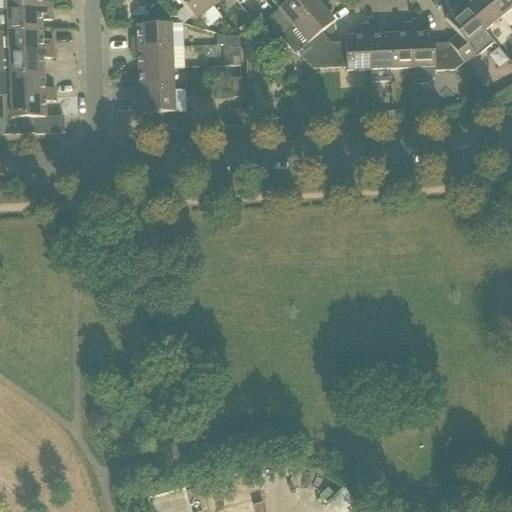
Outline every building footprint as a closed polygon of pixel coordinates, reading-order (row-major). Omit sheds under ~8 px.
[(40,0),(0,0),(0,12),(51,11),(51,4),(41,4),(40,0)] [(176,0),(195,23),(213,8),(205,0),(176,0)] [(205,0),(213,8),(222,0),(205,0)] [(274,15),(267,20),(267,21),(275,30),(273,32),(280,39),(323,3),(320,0),(291,0),(291,1),(278,11),(274,15)] [(291,1),(290,0),(274,0),(271,3),(278,11),(291,1)] [(445,21),(457,36),(447,44),(463,64),(465,67),(476,58),(466,46),(484,32),(457,0),(453,0),(446,6),(453,15),(445,21)] [(501,19),(485,0),(470,0),(467,2),(465,0),(457,0),(484,32),(501,19)] [(511,0),(485,0),(501,19),(509,28),(511,25),(511,0)] [(295,56),(298,53),(313,71),(330,45),(321,34),(333,25),(326,15),(330,12),(323,3),(280,39),(295,56)] [(52,17),(51,11),(0,12),(0,34),(8,34),(42,33),(41,18),(52,17)] [(125,23),(125,12),(113,12),(113,24),(125,23)] [(183,49),(183,26),(137,28),(137,40),(131,40),(132,51),(183,49)] [(390,72),(411,71),(409,26),(403,26),(403,37),(388,38),(390,72)] [(411,71),(412,71),(412,86),(427,86),(435,79),(434,72),(455,71),(463,64),(457,57),(446,45),(433,45),(433,36),(417,36),(416,26),(409,26),(411,71)] [(346,74),(368,73),(366,28),(360,28),(360,39),(344,39),(344,45),(330,45),(313,71),(345,70),(346,74)] [(390,84),(389,72),(390,72),(388,38),(374,38),(373,28),(366,28),(368,73),(370,73),(370,85),(390,84)] [(42,42),(42,33),(8,34),(0,34),(0,55),(9,56),(53,54),(53,42),(42,42)] [(217,47),(223,47),(230,47),(230,51),(239,51),(239,43),(239,39),(227,39),(216,36),(217,47)] [(183,49),(132,51),(132,61),(138,61),(138,72),(172,71),(184,70),(183,49)] [(0,77),(43,76),(43,60),(54,60),(53,54),(9,56),(0,55),(0,77)] [(240,68),(240,58),(232,58),(232,68),(240,68)] [(139,83),(133,83),(134,94),(173,92),(172,71),(138,72),(139,83)] [(0,99),(55,97),(55,90),(44,91),(43,76),(0,77),(0,99)] [(232,90),(240,89),(240,80),(232,81),(232,90)] [(241,100),(240,89),(232,90),(233,100),(241,100)] [(185,92),(173,93),(173,92),(134,94),(134,105),(140,104),(140,116),(146,116),(146,132),(175,131),(174,115),(186,114),(185,92)] [(0,121),(1,121),(2,137),(35,135),(34,121),(45,120),(45,104),(55,104),(55,97),(0,99),(0,121)] [(227,124),(241,124),(241,111),(227,112),(227,124)]
